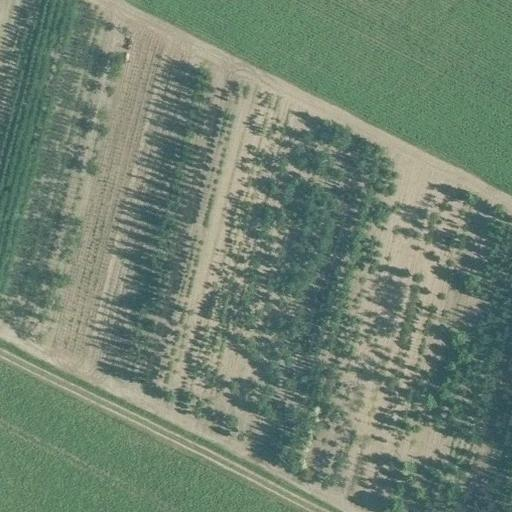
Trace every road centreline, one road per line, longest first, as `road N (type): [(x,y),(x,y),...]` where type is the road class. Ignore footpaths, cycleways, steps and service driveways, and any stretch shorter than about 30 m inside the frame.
road 1 (track): [(110,0),(511,201)]
road 2 (track): [(0,350),(318,511)]
